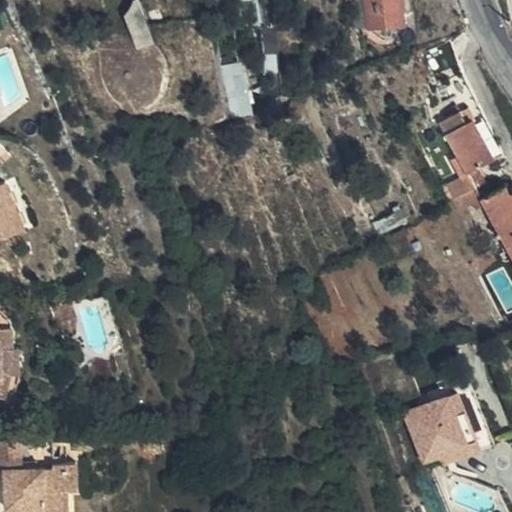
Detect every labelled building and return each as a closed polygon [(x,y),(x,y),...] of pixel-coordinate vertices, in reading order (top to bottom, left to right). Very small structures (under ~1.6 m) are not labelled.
[(154,41),(137,0),(133,0),(132,0),(130,8),(124,15),(137,47),(154,41)] [(349,0),(353,31),(368,28),(363,0),(349,0)] [(363,0),(368,28),(404,24),(401,0),(363,0)] [(232,65),(229,55),(219,57),(226,89),(237,87),(233,67),(229,68),(229,65),(232,65)] [(241,106),(238,92),(227,93),(230,109),(241,106)] [(436,118),(465,173),(472,187),(484,182),(477,169),(490,162),(480,144),(476,146),(465,124),(458,113),(455,108),(436,118)] [(458,113),(465,124),(474,119),(467,108),(458,113)] [(465,173),(443,185),(450,198),(472,187),(465,173)] [(0,238),(25,228),(5,180),(0,182),(0,238)] [(450,198),(459,214),(461,213),(481,202),(511,259),(511,197),(510,194),(505,186),(491,194),(484,182),(472,187),(450,198)] [(393,265),(413,253),(409,245),(402,231),(381,242),(393,265)] [(409,245),(413,253),(422,249),(418,241),(409,245)] [(471,266),(477,278),(495,261),(490,251),(478,260),(471,266)] [(0,407),(12,407),(19,376),(15,376),(13,347),(11,320),(0,309),(0,407)] [(456,323),(452,313),(439,319),(443,329),(456,323)] [(397,407),(401,417),(452,395),(472,443),(421,465),(425,475),(491,447),(462,380),(397,407)] [(452,395),(401,417),(421,465),(472,443),(452,395)] [(24,468),(22,440),(0,441),(0,469),(4,469),(24,468)] [(53,467),(24,468),(4,469),(6,510),(23,509),(40,508),(40,511),(68,511),(67,490),(77,490),(76,461),(53,462),(53,467)]
